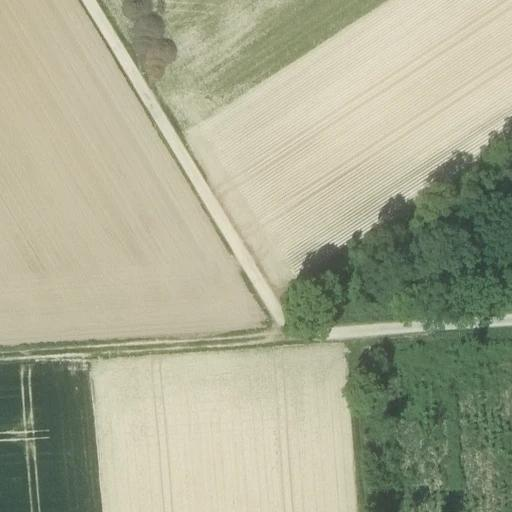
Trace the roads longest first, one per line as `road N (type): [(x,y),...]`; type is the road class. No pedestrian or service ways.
road 1 (track): [(511,324),(297,338),(83,0)]
road 2 (track): [(297,338),(0,359)]
